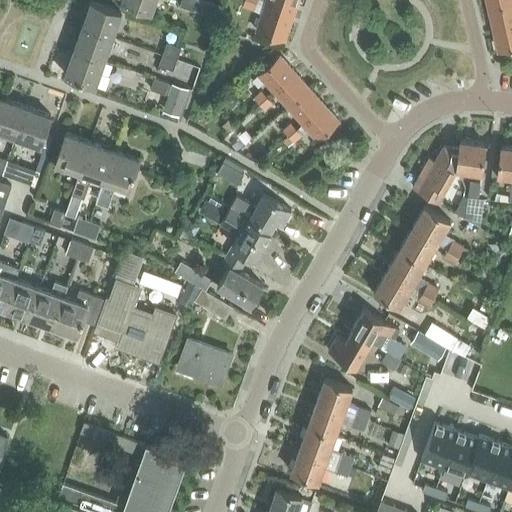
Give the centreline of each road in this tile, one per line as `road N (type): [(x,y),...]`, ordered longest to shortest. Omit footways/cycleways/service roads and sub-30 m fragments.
road 1 (residential): [(392,149),(291,319),(241,434)]
road 2 (residential): [(241,434),(0,349)]
road 3 (residential): [(320,0),(309,51),(392,149)]
